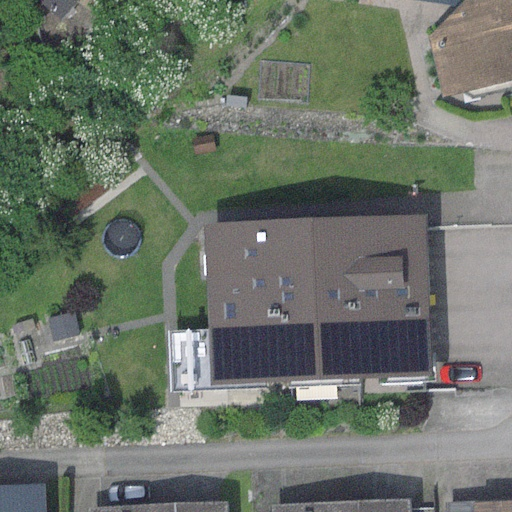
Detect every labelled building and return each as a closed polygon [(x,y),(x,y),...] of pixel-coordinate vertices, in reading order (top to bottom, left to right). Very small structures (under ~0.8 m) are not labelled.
[(411,0),(465,9),(474,0),(411,0)] [(511,0),(474,0),(465,9),(431,39),(446,99),(511,83),(511,0)] [(432,220),(212,228),(217,388),(437,381),(432,220)] [(48,511),(48,489),(0,490),(0,511),(48,511)] [(414,511),(414,501),(276,507),(276,511),(414,511)] [(511,511),(511,502),(477,504),(477,511),(511,511)]
